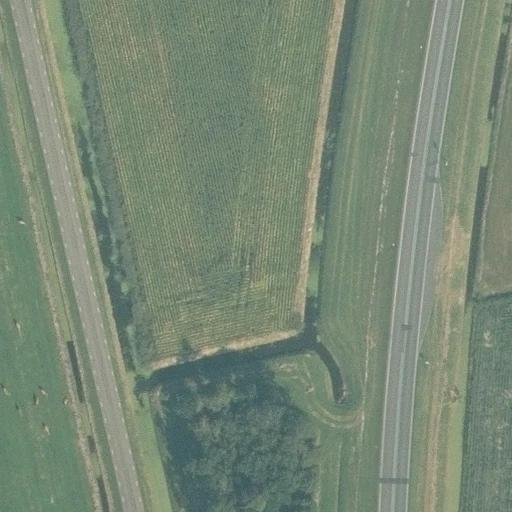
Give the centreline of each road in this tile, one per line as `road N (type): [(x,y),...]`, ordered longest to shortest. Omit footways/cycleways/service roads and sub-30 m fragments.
road 1 (tertiary): [(137,511),(23,0)]
road 2 (trunk): [(390,511),(410,266),(450,0)]
